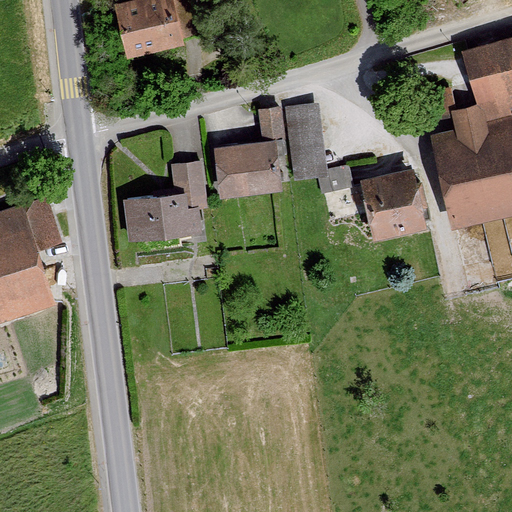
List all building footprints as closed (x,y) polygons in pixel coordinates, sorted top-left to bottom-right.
[(178,0),(115,0),(127,51),(186,38),(178,0)] [(446,135),(421,142),(441,222),(511,203),(511,166),(502,125),(479,131),(474,108),(511,98),(511,31),(450,47),(462,97),(438,103),(446,135)] [(253,140),(205,144),(209,191),(268,186),(263,137),(277,136),(274,101),(250,103),(253,140)] [(167,186),(118,192),(123,233),(191,225),(189,203),(203,201),(197,154),(163,158),(167,186)] [(423,228),(411,174),(364,184),(376,239),(423,228)] [(14,219),(0,224),(0,314),(45,297),(14,219)]
